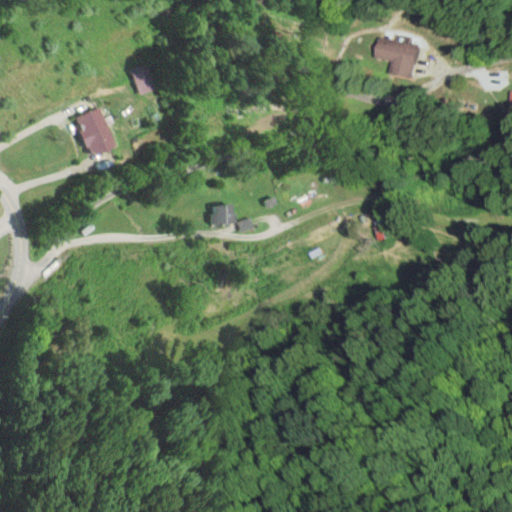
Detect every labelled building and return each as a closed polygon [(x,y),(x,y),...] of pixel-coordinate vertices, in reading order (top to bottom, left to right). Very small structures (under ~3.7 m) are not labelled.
[(425,44),(387,37),(383,57),(400,60),(398,73),(420,77),(425,44)] [(226,95),(226,114),(253,114),(253,95),(226,95)] [(75,116),(89,156),(115,147),(100,107),(75,116)] [(212,225),(235,222),(233,204),(210,206),(212,225)] [(381,241),(397,236),(391,217),(375,222),(381,241)]
